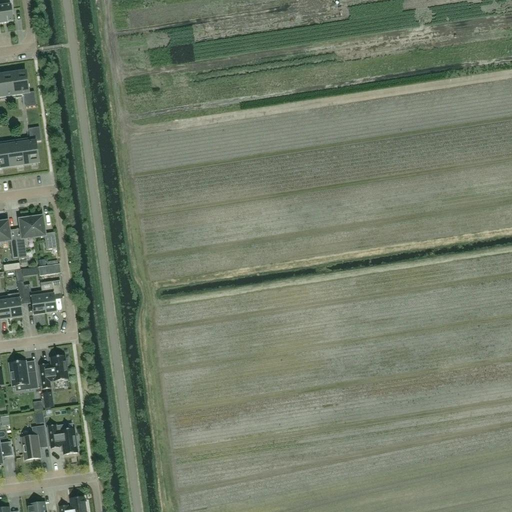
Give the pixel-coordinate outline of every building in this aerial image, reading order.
[(0,6),(0,7),(2,23),(2,25),(8,24),(8,22),(13,21),(11,5),(0,6)] [(0,97),(24,94),(26,108),(36,106),(34,92),(29,93),(26,72),(0,75),(0,97)] [(0,168),(39,163),(37,153),(36,143),(41,142),(39,128),(29,129),(31,143),(0,147),(0,168)] [(42,217),(31,219),(34,238),(44,237),(46,251),(57,249),(55,233),(45,235),(42,217)] [(20,221),(22,240),(34,238),(31,219),(20,221)] [(8,222),(0,223),(0,242),(11,241),(8,222)] [(17,244),(19,258),(19,260),(27,259),(25,242),(17,244)] [(52,289),(42,291),(45,314),(56,313),(54,295),(62,294),(60,281),(51,282),(52,289)] [(19,294),(8,295),(11,319),(22,317),(20,300),(26,299),(24,286),(23,282),(17,283),(19,294)] [(34,316),(45,314),(42,291),(42,292),(31,293),(30,285),(24,286),(26,299),(32,298),(34,316)] [(0,319),(0,320),(11,319),(8,295),(7,295),(8,297),(0,297),(0,319)] [(40,366),(43,390),(51,389),(50,382),(54,381),(54,382),(68,380),(66,367),(68,366),(67,359),(65,360),(65,356),(50,358),(52,366),(47,367),(47,365),(40,366)] [(16,363),(9,364),(12,387),(26,385),(26,390),(38,389),(35,373),(28,374),(26,362),(23,362),(23,360),(16,361),(16,363)] [(48,427),(51,449),(59,448),(59,446),(63,446),(64,456),(78,454),(77,447),(79,447),(77,437),(76,438),(74,429),(64,431),(63,426),(56,427),(56,426),(48,427)] [(22,439),(25,461),(41,459),(38,444),(46,443),(44,427),(33,429),(34,437),(22,439)] [(0,466),(1,466),(1,464),(3,464),(2,458),(13,456),(11,443),(0,444),(0,466)] [(60,507),(60,511),(88,511),(87,502),(85,503),(84,498),(70,500),(71,508),(68,508),(68,506),(60,507)] [(29,504),(28,504),(29,511),(46,511),(45,503),(29,506),(29,504)]
